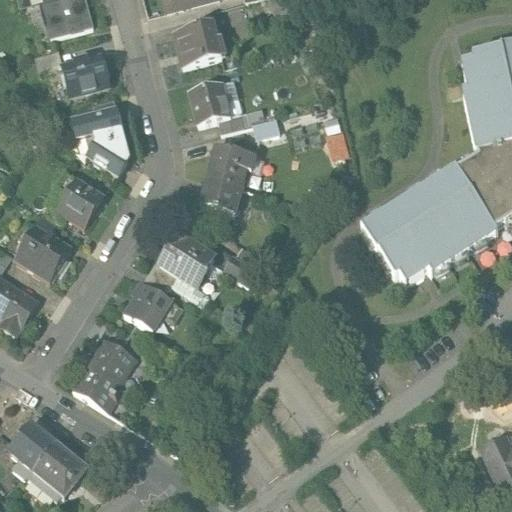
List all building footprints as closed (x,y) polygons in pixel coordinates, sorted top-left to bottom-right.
[(18,0),(19,1),(24,0),(45,0),(47,6),(43,7),(52,43),(93,32),(84,0),(18,0)] [(219,0),(163,0),(167,14),(220,1),(219,0)] [(212,28),(174,38),(178,55),(180,54),(185,72),(221,62),(212,28)] [(511,53),(500,56),(500,58),(472,64),(473,69),(462,72),(467,98),(462,99),(476,162),(478,161),(478,164),(457,177),(456,176),(361,236),(377,262),(379,261),(394,285),(398,283),(405,293),(428,278),(431,282),(497,241),(495,237),(511,227),(511,53)] [(99,61),(62,71),(70,102),(107,91),(99,61)] [(221,87),(189,96),(198,130),(231,121),(221,87)] [(115,116),(75,126),(79,144),(95,140),(97,149),(89,163),(117,181),(128,164),(115,116)] [(255,163),(216,152),(212,168),(215,168),(210,186),(242,194),(247,175),(251,177),(255,163)] [(210,186),(207,185),(201,211),(235,220),(242,194),(210,186)] [(103,203),(76,187),(58,216),(85,232),(103,203)] [(72,254),(36,232),(15,266),(50,288),(72,254)] [(179,242),(160,272),(194,293),(213,263),(179,242)] [(258,277),(236,263),(226,278),(249,292),(258,277)] [(12,292),(10,296),(0,289),(0,314),(8,320),(1,332),(16,342),(37,308),(12,292)] [(157,298),(142,289),(134,302),(138,304),(127,322),(152,339),(174,303),(159,295),(157,298)] [(134,364),(106,346),(74,398),(103,416),(134,364)] [(55,451),(31,431),(8,459),(33,479),(55,451)] [(511,444),(506,447),(506,445),(480,457),(501,502),(511,497),(511,444)] [(33,479),(28,484),(53,504),(56,507),(61,500),(64,503),(86,475),(55,451),(33,479)] [(46,511),(53,504),(33,488),(25,497),(43,511),(46,511)]
